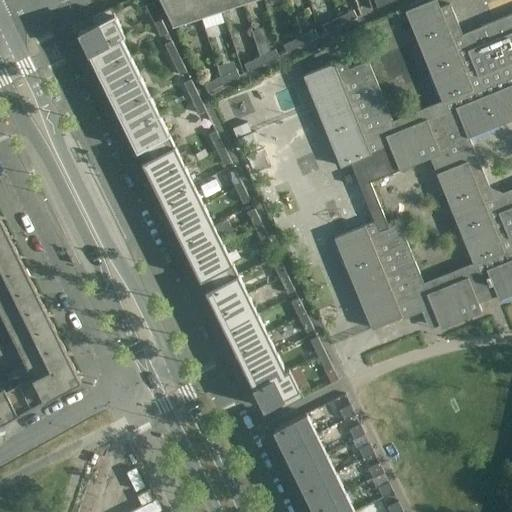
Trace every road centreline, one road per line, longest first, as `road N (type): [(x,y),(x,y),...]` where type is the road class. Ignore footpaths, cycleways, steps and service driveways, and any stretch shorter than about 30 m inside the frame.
road 1 (residential): [(278,511),(30,9)]
road 2 (secondary): [(175,367),(3,22)]
road 3 (secondary): [(0,76),(152,380)]
road 4 (residential): [(124,393),(0,144)]
road 5 (secondary): [(247,511),(175,367)]
road 6 (secondary): [(152,380),(216,511)]
road 7 (residential): [(0,459),(124,393)]
road 8 (residential): [(187,511),(124,393)]
